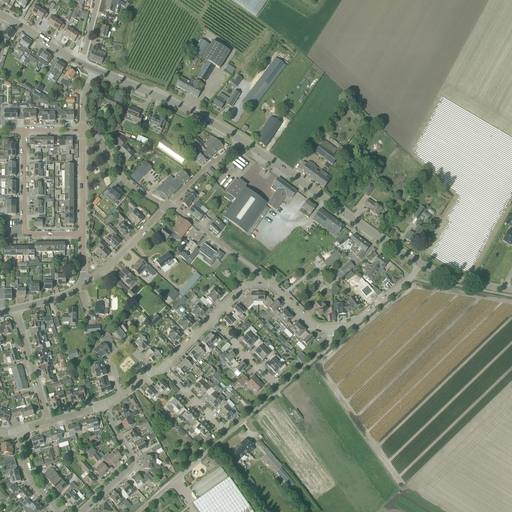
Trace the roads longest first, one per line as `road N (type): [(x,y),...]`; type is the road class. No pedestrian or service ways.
road 1 (unclassified): [(137,511),(318,357),(330,328)]
road 2 (secondary): [(417,264),(238,139)]
road 3 (secondary): [(238,139),(93,70)]
road 4 (residential): [(82,234),(26,233),(23,129)]
road 5 (residential): [(84,511),(132,464),(104,406)]
road 6 (residential): [(171,206),(125,182),(95,132),(81,128)]
